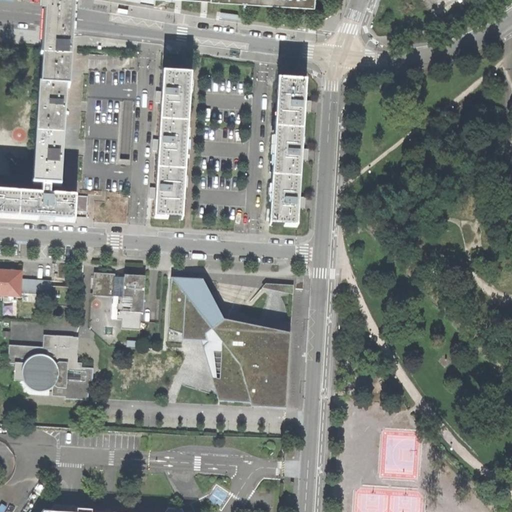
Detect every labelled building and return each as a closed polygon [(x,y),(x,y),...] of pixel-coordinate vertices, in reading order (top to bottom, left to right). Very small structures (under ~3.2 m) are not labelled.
[(43,62),(41,89),(43,89),(66,90),(70,90),(72,64),(72,62),(74,35),(75,18),(75,0),(45,0),(45,15),(44,28),(44,33),(43,48),(42,62),(43,62)] [(162,103),(161,122),(188,124),(192,75),(164,74),(162,93),(157,93),(157,98),(156,103),(162,103)] [(306,83),(279,81),(276,130),(303,131),(304,112),(309,112),(309,107),(310,102),(305,102),(306,83)] [(39,88),(36,137),(63,139),(64,114),(66,90),(43,89),(41,89),(39,88)] [(159,151),(158,170),(185,172),(188,124),(161,122),(160,141),(154,141),(154,146),(154,151),(159,151)] [(302,150),(303,131),(276,130),(273,178),(300,180),(301,159),(306,160),(307,155),(307,150),(302,150)] [(33,184),(33,187),(43,188),(42,198),(49,199),(50,188),(60,189),(61,164),(63,139),(36,137),(33,184)] [(156,199),(155,219),(182,221),(185,172),(158,170),(157,189),(152,189),(151,194),(151,199),(156,199)] [(299,198),(300,180),(273,178),(270,227),(297,228),(298,208),(304,208),(304,202),(304,198),(299,198)] [(20,197),(0,195),(0,220),(19,221),(20,197)] [(42,198),(20,197),(19,221),(51,223),(75,225),(76,213),(77,200),(49,199),(42,198)] [(89,198),(77,198),(77,200),(76,213),(88,214),(89,198)] [(0,297),(18,299),(18,296),(19,281),(20,274),(13,274),(0,272),(0,297)] [(122,321),(121,331),(140,332),(142,303),(145,302),(146,277),(128,276),(125,278),(120,278),(117,278),(113,275),(97,274),(94,276),(93,293),(97,298),(118,299),(117,321),(122,321)] [(201,343),(219,402),(252,404),(254,407),(268,407),(285,408),(289,335),(227,321),(208,286),(205,280),(171,278),(168,330),(182,334),(182,336),(182,342),(201,343)] [(50,283),(19,281),(18,296),(49,298),(50,286),(50,283)] [(65,287),(50,286),(49,298),(48,307),(65,308),(67,281),(65,281),(65,287)] [(264,284),(261,287),(292,294),(292,285),(264,284)] [(16,365),(15,383),(24,383),(27,387),(31,391),(34,392),(39,394),(45,394),(50,391),(55,387),(58,390),(66,390),(65,401),(88,402),(89,393),(90,386),(93,387),(94,369),(91,369),(91,366),(92,365),(92,362),(78,361),(79,339),(74,339),(72,338),(44,337),(43,349),(9,347),(8,364),(16,365)]
